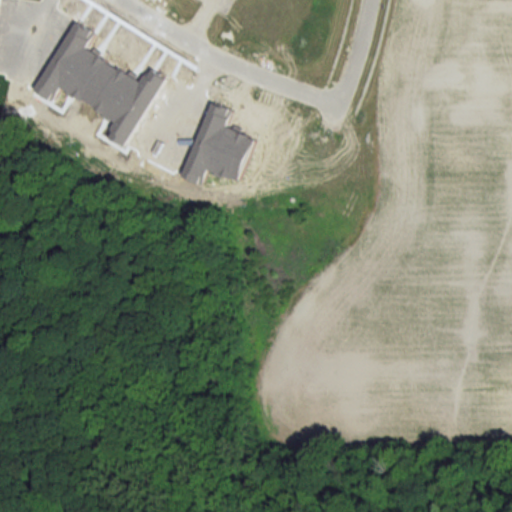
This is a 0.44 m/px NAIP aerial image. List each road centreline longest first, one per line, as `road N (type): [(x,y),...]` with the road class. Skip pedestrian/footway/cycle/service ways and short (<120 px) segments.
road 1 (residential): [(334,101),(221,52),(130,0)]
road 2 (residential): [(369,0),(327,124)]
